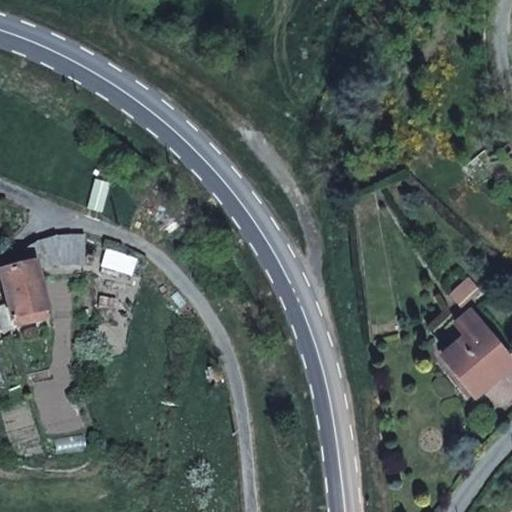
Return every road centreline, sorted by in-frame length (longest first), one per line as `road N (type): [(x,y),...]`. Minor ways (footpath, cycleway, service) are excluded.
road 1 (secondary): [(0,29),(90,70),(174,128),(240,201),(288,274),(319,359),(341,511)]
road 2 (unclassified): [(256,511),(241,388),(222,316),(181,262),(0,182)]
